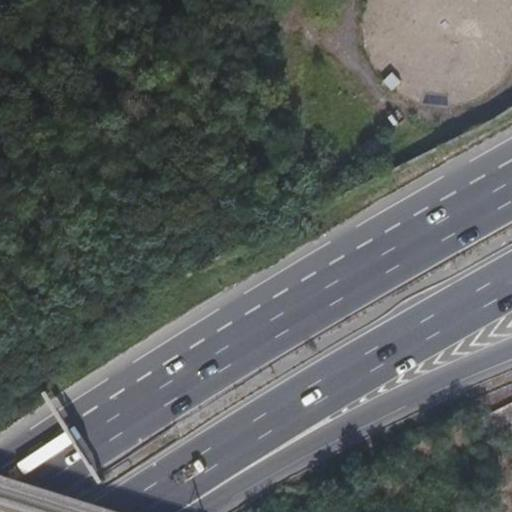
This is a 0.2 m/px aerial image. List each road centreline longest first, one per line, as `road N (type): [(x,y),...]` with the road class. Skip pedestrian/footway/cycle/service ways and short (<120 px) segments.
road 1 (trunk): [(511,190),(0,503)]
road 2 (trunk): [(130,511),(511,282)]
road 3 (trunk): [(181,511),(511,349)]
